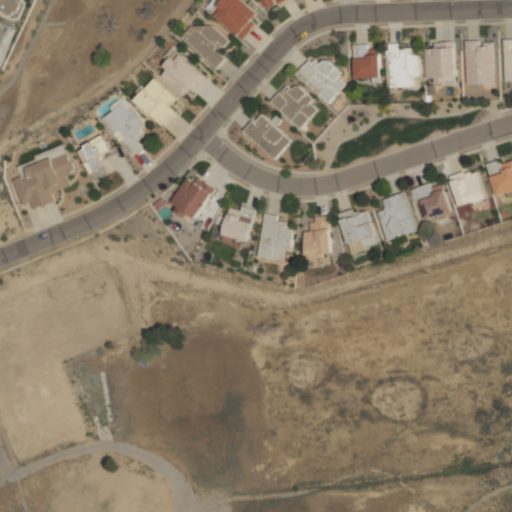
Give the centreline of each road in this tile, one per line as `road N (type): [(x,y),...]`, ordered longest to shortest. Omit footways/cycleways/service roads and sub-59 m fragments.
road 1 (residential): [(511,8),(348,14),(308,24),(145,187),(98,217),(0,257)]
road 2 (residential): [(200,134),(249,173),(309,186),(511,122)]
